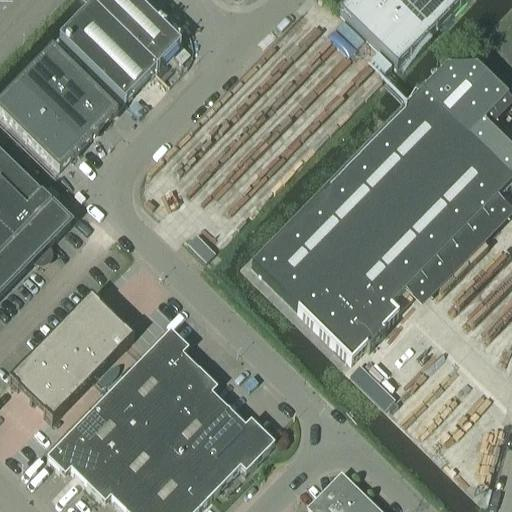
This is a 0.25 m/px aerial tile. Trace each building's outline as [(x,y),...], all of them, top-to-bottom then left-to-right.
[(101,0),(57,46),(123,110),(180,52),(126,0),(101,0)] [(395,75),(424,46),(469,0),(356,0),(338,19),(395,75)] [(31,72),(97,136),(117,116),(51,52),(31,72)] [(31,72),(12,92),(78,156),(97,136),(31,72)] [(446,72),(432,87),(250,272),(350,370),(365,354),(368,357),(385,339),(382,337),(397,321),(389,313),(511,187),(511,157),(482,128),(507,103),(475,72),(446,72)] [(0,119),(58,176),(78,156),(12,92),(0,103),(0,119)] [(0,146),(30,176),(36,169),(0,134),(0,146)] [(0,301),(33,267),(69,230),(0,162),(0,301)] [(91,303),(49,346),(70,367),(112,324),(91,303)] [(112,324),(70,367),(92,387),(133,345),(112,324)] [(197,378),(181,363),(181,351),(169,339),(108,403),(142,436),(199,379),(198,378),(197,378)] [(49,346),(8,388),(29,409),(70,367),(49,346)] [(70,367),(29,409),(50,430),(92,387),(70,367)] [(177,470),(227,418),(211,402),(210,390),(199,379),(142,436),(177,470)] [(86,494),(142,436),(108,403),(46,466),(58,478),(70,477),(86,493),(85,493),(86,494)] [(244,434),(227,418),(177,470),(211,504),(239,476),(245,481),(273,452),(260,439),(255,434),(244,434)] [(116,511),(135,511),(177,470),(142,436),(86,494),(98,506),(109,506),(116,511)] [(203,511),(211,504),(177,470),(135,511),(203,511)] [(372,511),(343,483),(342,484),(342,485),(316,511),(372,511)]
